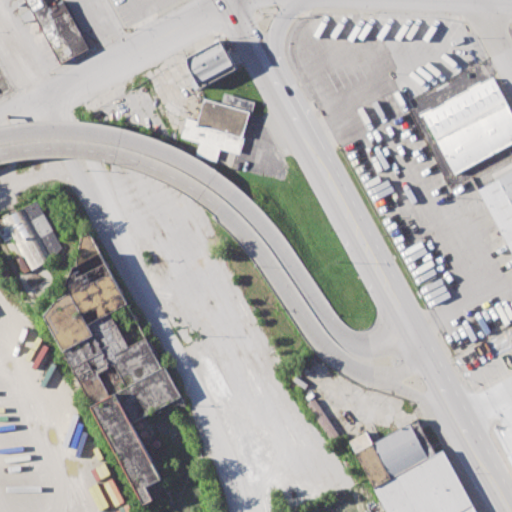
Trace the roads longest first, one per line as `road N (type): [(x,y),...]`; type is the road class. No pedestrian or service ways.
road 1 (residential): [(248,511),(178,341),(44,102)]
road 2 (tertiary): [(231,0),(423,344)]
road 3 (secondary): [(221,210),(272,266),(318,336),(432,407),(492,476)]
road 4 (residential): [(231,0),(0,125)]
road 5 (secondary): [(423,344),(352,341),(233,196)]
road 6 (secondary): [(233,196),(181,160),(112,135),(0,135)]
road 7 (secondary): [(0,154),(111,153),(177,179),(221,210)]
road 8 (tertiary): [(333,191),(327,148),(276,47),(281,21),(311,0)]
road 9 (secondary): [(423,344),(492,476)]
